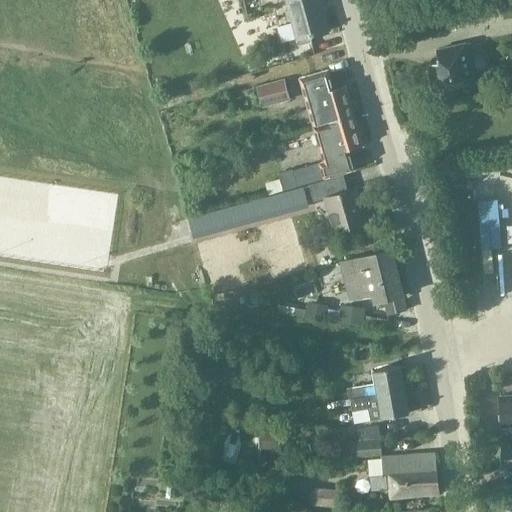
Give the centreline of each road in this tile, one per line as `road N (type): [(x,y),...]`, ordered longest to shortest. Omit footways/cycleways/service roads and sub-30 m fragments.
road 1 (tertiary): [(459,511),(420,284),(343,0)]
road 2 (track): [(122,303),(434,349)]
